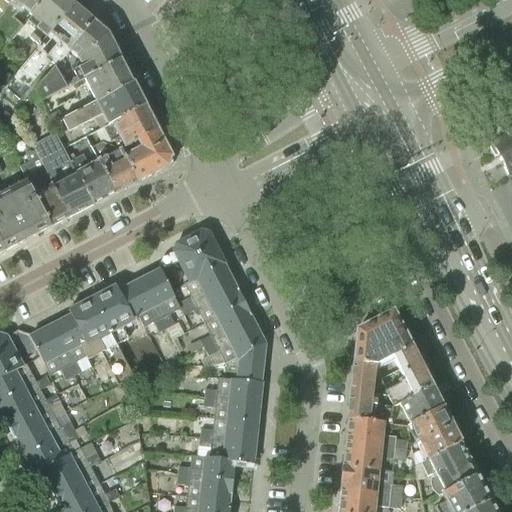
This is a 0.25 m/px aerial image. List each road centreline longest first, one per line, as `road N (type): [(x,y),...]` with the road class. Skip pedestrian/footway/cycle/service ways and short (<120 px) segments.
road 1 (residential): [(297,511),(313,368),(220,183)]
road 2 (residential): [(420,230),(407,258),(511,459)]
road 3 (residential): [(0,298),(220,183)]
road 4 (residential): [(220,183),(124,0)]
road 5 (secondary): [(420,230),(511,402)]
road 6 (residential): [(348,88),(236,151),(220,183)]
road 7 (residential): [(220,183),(252,184),(366,123)]
road 8 (tertiary): [(511,5),(378,72)]
road 9 (secondary): [(511,335),(450,214)]
road 10 (tertiary): [(397,107),(511,45)]
